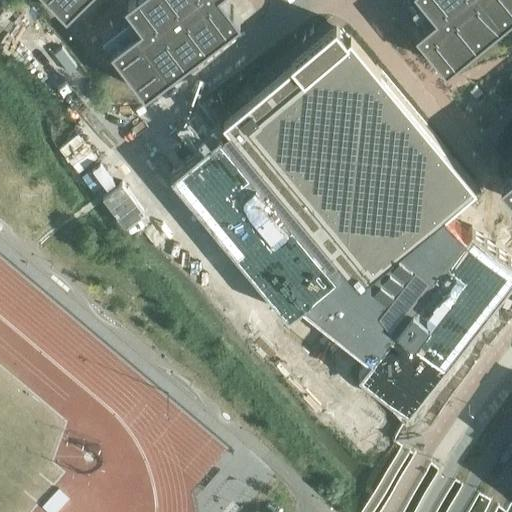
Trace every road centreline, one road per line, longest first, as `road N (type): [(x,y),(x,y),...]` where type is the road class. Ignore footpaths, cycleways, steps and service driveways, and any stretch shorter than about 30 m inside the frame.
road 1 (tertiary): [(511,378),(423,511)]
road 2 (residential): [(289,0),(283,24),(203,85)]
